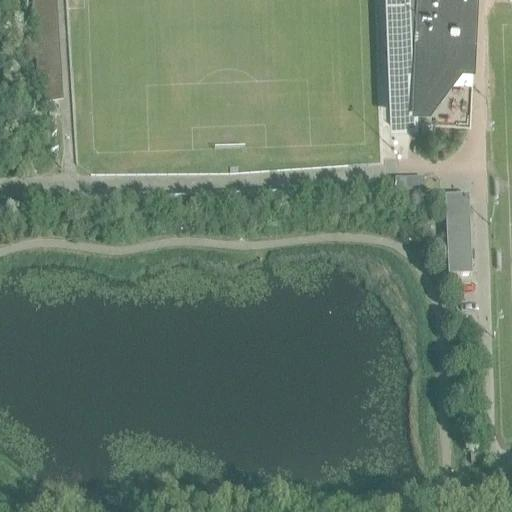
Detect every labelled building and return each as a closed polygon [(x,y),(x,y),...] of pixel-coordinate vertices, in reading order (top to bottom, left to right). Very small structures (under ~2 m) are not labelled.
[(469,122),(475,0),(415,0),(411,80),(409,119),(469,122)] [(411,80),(400,80),(401,121),(410,121),(409,119),(411,80)] [(408,131),(395,132),(395,143),(408,143),(408,131)] [(423,208),(422,181),(411,182),(412,209),(423,208)] [(395,206),(407,206),(407,182),(395,182),(395,186),(395,192),(395,206)] [(443,200),(444,220),(447,280),(471,279),(467,199),(443,200)] [(470,465),(480,465),(480,454),(470,455),(470,465)]
